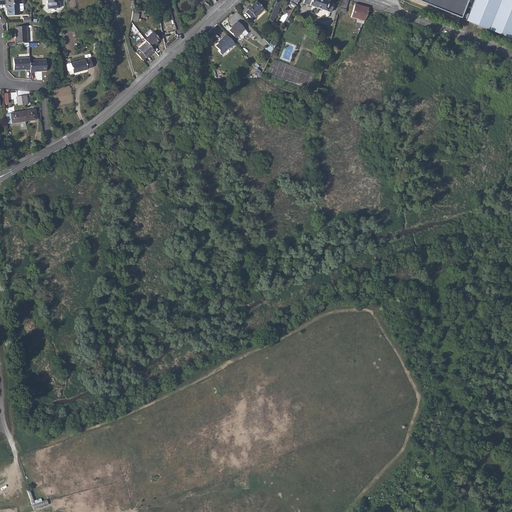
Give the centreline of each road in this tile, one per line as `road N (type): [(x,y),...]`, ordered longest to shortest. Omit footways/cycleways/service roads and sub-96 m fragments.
road 1 (secondary): [(54,148),(101,120),(232,0)]
road 2 (secondary): [(511,54),(364,0)]
